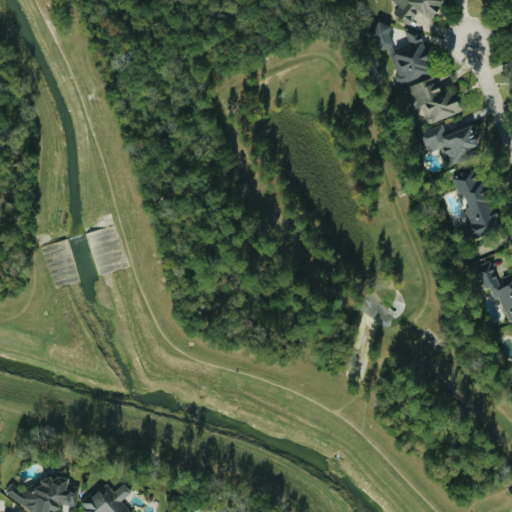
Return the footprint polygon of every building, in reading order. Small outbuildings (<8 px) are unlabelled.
[(419,11),(429,20),(444,0),(392,0),(400,6),(394,14),(408,25),(419,11)] [(432,72),(416,30),(405,34),(410,46),(389,55),(400,84),(432,72)] [(409,86),(417,106),(421,105),(429,124),(460,112),(450,87),(439,92),(433,77),(409,86)] [(469,125),(447,134),(443,124),(424,132),(432,151),(440,148),(448,166),(469,157),(467,151),(478,146),(469,125)] [(474,238),(499,228),(476,168),(451,177),(474,238)] [(508,321),(511,319),(511,274),(498,280),(491,260),(474,267),(484,290),(489,288),(493,299),(499,297),(508,321)] [(130,511),(122,499),(131,493),(125,484),(113,492),(107,484),(81,502),(86,510),(83,511),(130,511)]
